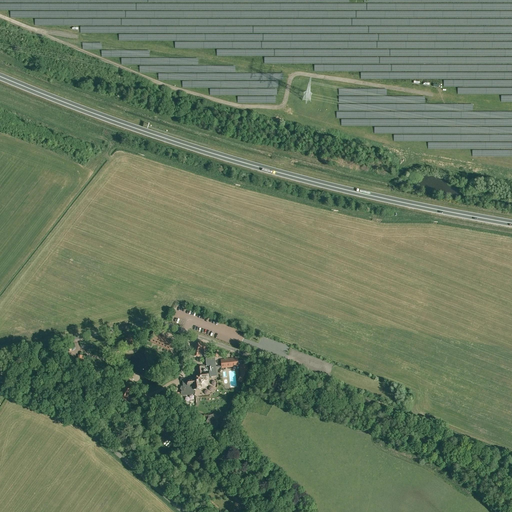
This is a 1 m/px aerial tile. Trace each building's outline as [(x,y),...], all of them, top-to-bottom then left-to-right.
[(153,335),(150,342),(169,350),(169,348),(172,344),(173,344),(174,341),(172,340),(171,342),(164,339),(165,337),(163,336),(162,338),(155,335),(156,333),(154,332),(153,335)] [(201,344),(201,342),(199,343),(199,342),(198,342),(197,343),(196,343),(196,344),(195,345),(196,345),(195,346),(194,356),(199,357),(199,353),(200,353),(201,353),(202,353),(203,352),(204,352),(204,351),(205,350),(211,352),(212,348),(201,344)] [(205,368),(204,366),(197,367),(198,375),(195,379),(182,381),(183,386),(181,386),(180,388),(181,395),(182,396),(183,396),(193,394),(194,393),(193,390),(201,389),(200,383),(203,380),(209,379),(209,377),(217,376),(216,367),(222,366),(221,365),(215,366),(215,358),(208,359),(204,352),(203,352),(202,353),(207,360),(207,362),(206,362),(207,363),(207,364),(207,366),(210,366),(210,368),(205,369),(205,368)] [(242,375),(239,382),(243,384),(248,374),(246,363),(244,363),(244,365),(241,366),(242,375)] [(128,381),(119,395),(126,399),(134,385),(128,381)] [(194,409),(191,412),(200,420),(202,417),(194,409)] [(213,415),(208,416),(209,417),(206,422),(208,426),(212,428),(216,427),(218,424),(217,420),(218,417),(213,415)] [(168,448),(172,444),(167,439),(165,440),(163,438),(161,442),(163,443),(168,448)] [(200,451),(194,458),(199,462),(206,455),(200,451)]
